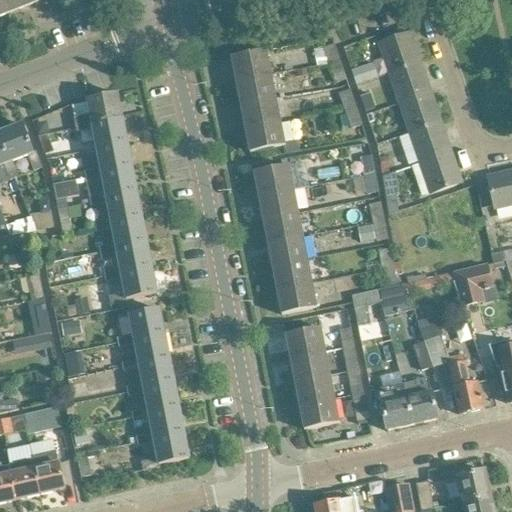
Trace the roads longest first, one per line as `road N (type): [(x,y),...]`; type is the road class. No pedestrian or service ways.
road 1 (tertiary): [(257,484),(168,28)]
road 2 (residential): [(257,484),(511,428)]
road 3 (residential): [(511,146),(484,147),(470,138),(424,0)]
road 4 (residential): [(0,91),(168,28)]
road 5 (residential): [(126,511),(257,484)]
